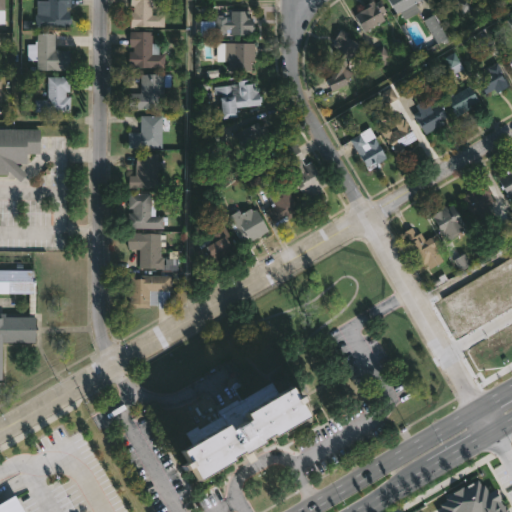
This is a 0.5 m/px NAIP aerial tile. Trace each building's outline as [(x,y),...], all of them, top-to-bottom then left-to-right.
[(65,10),(65,11),(69,11),(69,27),(35,27),(35,15),(37,15),(37,1),(47,1),(47,0),(70,0),(70,7),(65,7),(65,10)] [(152,0),(152,4),(152,14),(158,14),(158,10),(163,10),(163,27),(130,27),(130,13),(135,13),(135,7),(131,7),(131,0),(152,0)] [(365,31),(363,32),(352,11),(374,0),(379,0),(385,11),(381,13),(385,21),(365,31)] [(419,11),(404,20),(400,12),(397,14),(388,0),(421,0),(414,4),(419,11)] [(248,11),(248,18),(251,18),(251,21),(254,21),(254,32),(248,32),(248,36),(231,36),(230,29),(226,29),(226,33),(215,33),(214,21),(231,20),(231,11),(248,11)] [(353,73),(349,79),(345,77),(347,84),(331,91),(326,79),(330,77),(337,67),(332,63),(337,56),(332,53),(334,49),(332,48),(336,42),(333,40),(340,30),(360,44),(351,58),(358,62),(351,72),(353,73)] [(152,32),(152,43),(159,44),(159,54),(164,54),(164,68),(128,67),(129,52),(133,52),(133,47),(129,47),(129,32),(152,32)] [(54,35),(54,50),(69,51),(68,70),(36,69),(36,61),(26,61),(26,44),(34,44),(34,41),(36,41),(36,34),(54,35)] [(253,55),(253,61),(250,61),(250,71),(228,71),(228,62),(216,62),(216,43),(254,44),(253,55)] [(500,73),(509,86),(496,93),(494,89),(485,94),(480,84),(483,83),(480,77),(489,72),(487,68),(497,63),(502,72),(500,73)] [(163,110),(128,109),(128,93),(140,94),(140,74),(171,75),(171,86),(164,86),(163,110)] [(69,91),(65,92),(65,97),(70,97),(69,113),(34,112),(34,99),(47,100),(47,77),(69,77),(69,91)] [(247,79),(248,84),(255,83),(256,91),(258,90),(260,97),(261,97),(262,102),(260,102),(260,105),(236,108),(237,117),(223,119),(220,94),(214,95),(213,88),(238,85),(238,81),(247,79)] [(467,109),(456,116),(446,100),(470,85),(480,102),(467,109)] [(428,102),(431,109),(439,104),(446,119),(442,121),(444,124),(424,134),(412,110),(428,102)] [(162,149),(128,149),(128,133),(140,133),(140,116),(161,116),(162,149)] [(402,118),(403,121),(405,120),(416,139),(403,146),(404,148),(395,153),(381,131),(387,128),(392,132),(397,129),(394,123),(394,120),(398,117),(402,118)] [(257,121),(260,126),(263,124),(268,133),(271,132),(278,143),(251,159),(246,150),(244,152),(234,135),(257,121)] [(377,145),(386,157),(368,169),(349,140),(369,128),(379,143),(377,145)] [(15,164),(27,176),(20,183),(7,171),(7,174),(0,174),(0,129),(39,130),(39,154),(29,154),(29,162),(26,162),(26,164),(15,164)] [(227,146),(215,152),(213,149),(209,151),(202,140),(219,130),(226,141),(224,142),(227,146)] [(302,160),(305,166),(311,162),(325,186),(320,189),(325,198),(314,205),(309,195),(304,198),(300,191),(297,193),(290,180),(298,176),(283,151),(296,144),(304,159),(302,160)] [(155,189),(129,189),(129,176),(135,176),(136,154),(155,154),(155,189)] [(511,168),(511,200),(510,199),(503,189),(502,190),(500,187),(502,185),(499,180),(509,174),(507,171),(511,168)] [(276,227),(266,211),(275,205),(269,195),(273,192),(272,191),(284,183),(301,212),(276,227)] [(487,184),(494,202),(488,206),(490,212),(479,217),(476,210),(469,214),(461,198),(487,184)] [(155,193),(155,216),(167,218),(167,225),(163,224),(163,229),(128,229),(128,213),(132,213),(132,209),(128,209),(128,193),(155,193)] [(452,206),(464,227),(456,232),(458,236),(449,241),(448,239),(444,240),(431,215),(446,206),(447,209),(452,206)] [(251,209),(252,212),(256,209),(268,231),(249,241),(248,238),(240,242),(230,224),(233,223),(229,215),(239,210),(241,214),(251,209)] [(204,264),(203,265),(195,252),(199,249),(193,238),(221,222),(229,236),(224,238),(230,249),(204,264)] [(412,228),(415,235),(420,232),(425,241),(422,242),(424,245),(422,246),(423,248),(436,241),(439,247),(436,249),(443,261),(429,269),(425,263),(421,266),(408,244),(411,243),(404,231),(411,227),(412,228)] [(165,235),(165,246),(160,246),(160,257),(163,258),(163,265),(165,265),(165,259),(168,259),(169,250),(179,251),(177,272),(160,271),(161,269),(139,268),(139,250),(128,249),(128,232),(165,235)] [(0,270),(33,271),(33,281),(35,281),(34,343),(1,343),(1,381),(0,381),(0,314),(5,314),(5,318),(28,318),(28,294),(0,293),(0,270)] [(169,291),(169,309),(157,309),(157,305),(149,305),(149,308),(135,308),(135,310),(128,310),(127,282),(130,282),(130,275),(170,276),(170,291),(169,291)] [(292,393),(294,396),(300,392),(303,398),(297,402),(304,415),(270,435),(268,432),(258,439),(259,442),(240,453),(238,450),(227,457),(229,459),(194,480),(186,466),(183,468),(179,463),(183,461),(176,450),(220,424),(214,414),(236,401),(242,411),(287,385),(292,393)] [(0,511),(0,509),(20,498),(28,511),(0,511)]
